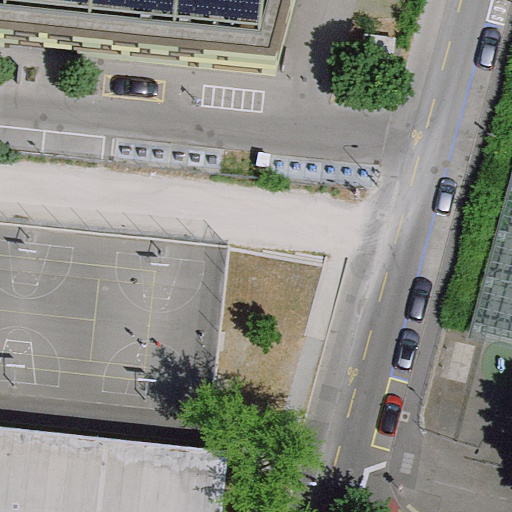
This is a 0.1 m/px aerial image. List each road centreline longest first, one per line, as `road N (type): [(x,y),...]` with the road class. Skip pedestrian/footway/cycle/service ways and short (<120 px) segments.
road 1 (residential): [(0,103),(393,142),(443,155)]
road 2 (residential): [(348,507),(443,155)]
road 3 (residential): [(443,155),(485,0)]
